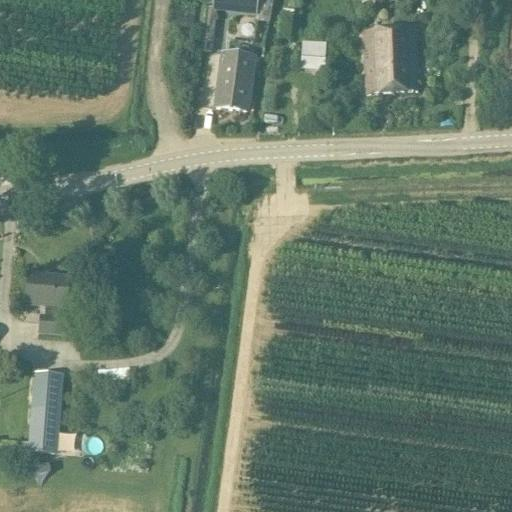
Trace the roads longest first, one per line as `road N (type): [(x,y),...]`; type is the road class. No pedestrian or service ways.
road 1 (tertiary): [(511,144),(238,156),(0,202)]
road 2 (unknown): [(277,154),(270,209),(511,198)]
